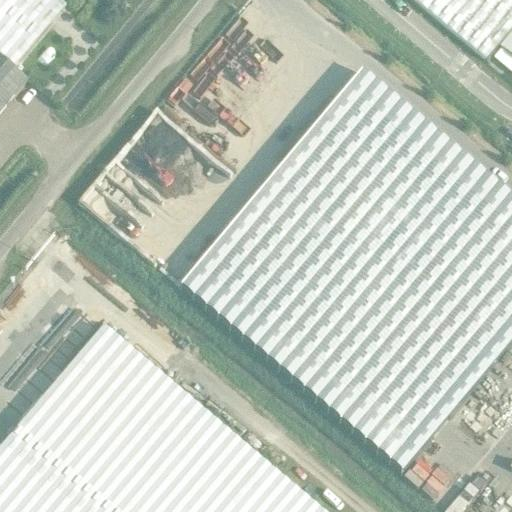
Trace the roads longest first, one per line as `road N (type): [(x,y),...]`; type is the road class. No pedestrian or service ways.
road 1 (unclassified): [(0,249),(209,0)]
road 2 (unclassified): [(511,108),(380,0)]
